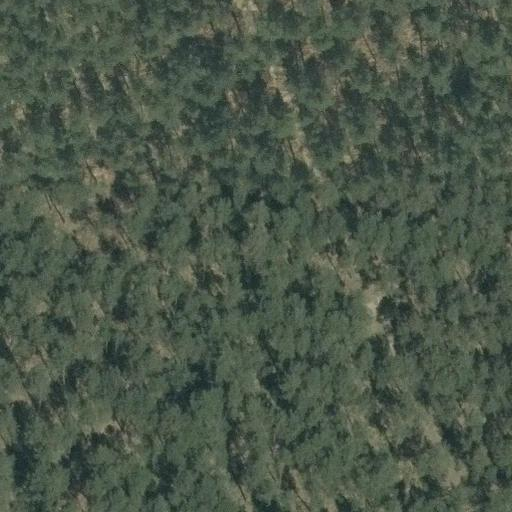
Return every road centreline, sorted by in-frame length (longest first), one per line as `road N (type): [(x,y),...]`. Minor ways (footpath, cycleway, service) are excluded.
road 1 (track): [(189,511),(511,174)]
road 2 (track): [(0,83),(176,0)]
